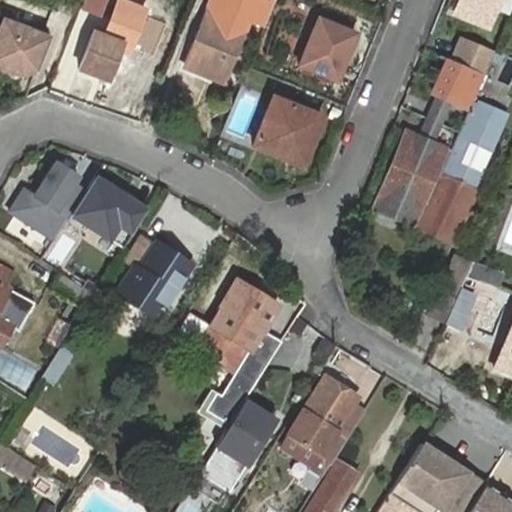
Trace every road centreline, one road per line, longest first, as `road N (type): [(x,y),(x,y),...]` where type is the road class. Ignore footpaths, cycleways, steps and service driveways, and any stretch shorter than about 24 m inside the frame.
road 1 (residential): [(0,155),(10,139),(60,120),(123,139),(220,188),(308,252)]
road 2 (residential): [(511,432),(348,326),(322,297),(308,252)]
road 3 (residential): [(308,252),(339,198),(417,0)]
